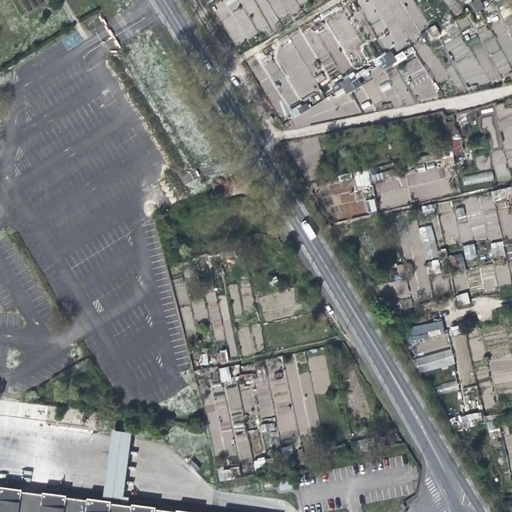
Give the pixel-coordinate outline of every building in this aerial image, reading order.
[(480,0),(474,0),(469,3),(476,13),(485,7),(480,0)] [(461,22),(471,16),(465,6),(456,12),(461,22)] [(419,48),(429,42),(422,32),(413,38),(419,48)] [(378,73),(387,67),(380,57),(372,63),(378,73)] [(334,100),(345,93),(338,84),(328,90),(334,100)] [(289,120),(300,114),(296,109),(287,115),(289,120)] [(448,134),(440,136),(443,152),(451,150),(448,134)] [(453,142),(455,153),(462,152),(460,141),(453,142)] [(368,200),(370,212),(376,211),(374,199),(368,200)] [(419,229),(427,259),(439,256),(430,225),(419,229)] [(491,257),(504,255),(502,241),(490,243),(491,257)] [(465,260),(476,259),(475,243),(463,245),(465,260)] [(452,266),(462,267),(463,257),(453,255),(452,266)] [(466,292),(455,296),(460,307),(470,303),(466,292)] [(442,321),(407,328),(410,341),(444,333),(442,321)] [(466,334),(455,335),(456,362),(473,361),(471,338),(467,338),(466,334)] [(419,372),(454,365),(451,350),(415,358),(419,372)] [(229,367),(219,368),(221,382),(231,380),(229,367)] [(480,410),(460,419),(464,428),(484,420),(480,410)] [(128,439),(108,436),(104,464),(98,501),(119,504),(124,467),(128,439)] [(282,496),(294,494),(297,493),(294,480),(279,484),(282,496)] [(140,511),(0,493),(0,511),(140,511)]
